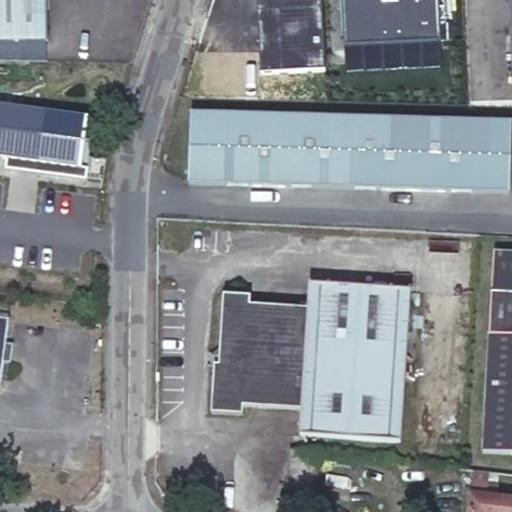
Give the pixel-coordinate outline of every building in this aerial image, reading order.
[(0,0),(0,39),(36,40),(36,0),(0,0)] [(335,0),(336,40),(433,39),(432,0),(335,0)] [(0,39),(0,60),(35,62),(36,40),(0,39)] [(186,105),(182,178),(383,188),(382,198),(448,201),(449,191),(502,193),(505,120),(186,105)] [(0,168),(28,172),(35,124),(0,119),(0,168)] [(13,255),(46,267),(55,244),(22,232),(13,255)] [(511,253),(496,252),(484,453),(511,454),(511,253)] [(286,434),(388,441),(397,287),(296,281),(294,306),(237,302),(238,293),(211,291),(207,344),(201,350),(197,411),(229,414),(230,404),(288,408),(286,434)] [(289,450),(284,503),(314,506),(320,454),(289,450)] [(511,511),(511,500),(499,499),(501,485),(487,484),(488,475),(475,474),(471,511),(511,511)]
